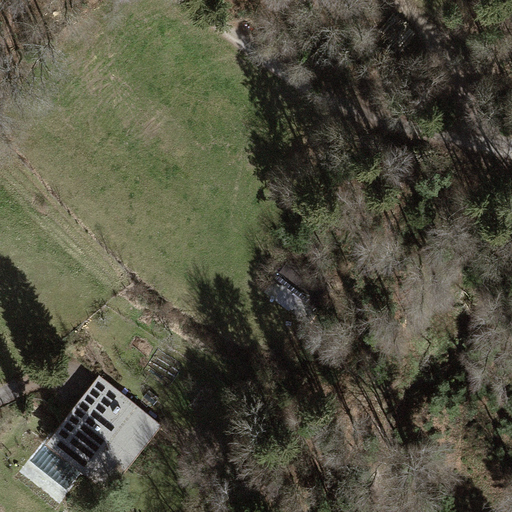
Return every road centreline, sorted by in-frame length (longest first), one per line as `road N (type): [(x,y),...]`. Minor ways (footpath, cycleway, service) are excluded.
road 1 (track): [(196,0),(342,107),(511,155)]
road 2 (track): [(494,151),(420,20),(396,0)]
